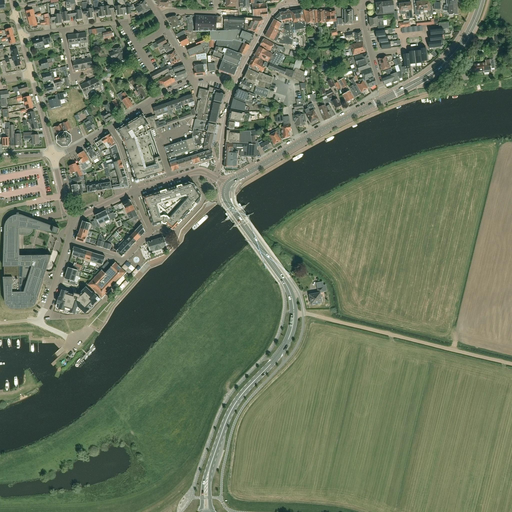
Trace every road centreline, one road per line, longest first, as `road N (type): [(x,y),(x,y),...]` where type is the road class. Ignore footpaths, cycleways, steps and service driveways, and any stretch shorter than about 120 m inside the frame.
road 1 (secondary): [(214,455),(230,411),(284,346),(293,318),(287,285),(224,197),(226,185)]
road 2 (track): [(511,363),(293,312)]
road 3 (secondary): [(226,185),(384,98)]
road 4 (secondary): [(384,98),(449,58),(481,0)]
road 5 (residential): [(68,240),(40,319),(73,340)]
